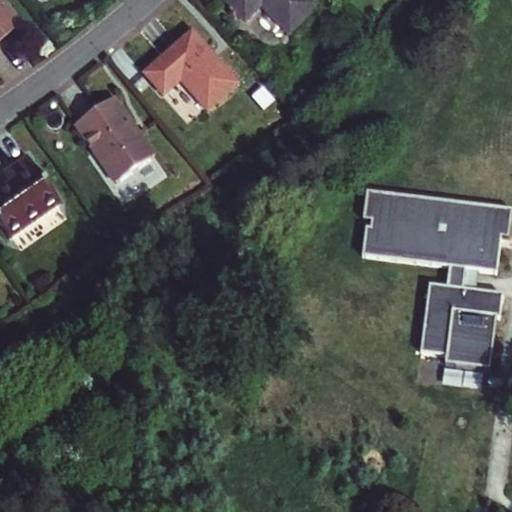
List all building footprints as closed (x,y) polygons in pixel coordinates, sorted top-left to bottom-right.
[(307,0),(229,0),(225,4),(246,24),(262,8),(290,38),(318,11),(307,0)] [(0,39),(18,25),(0,1),(0,39)] [(192,36),(146,76),(165,97),(181,83),(208,114),(238,87),(192,36)] [(113,100),(75,127),(115,185),(153,159),(113,100)] [(12,186),(0,194),(0,228),(10,242),(61,206),(28,159),(5,175),(12,186)] [(511,213),(511,212),(367,194),(363,222),(372,223),(371,230),(366,230),(363,259),(449,269),(447,290),(430,287),(421,356),(447,359),(445,367),(490,373),(496,320),(500,321),(503,297),(464,292),(466,272),(497,276),(501,240),(509,241),(511,213)]
